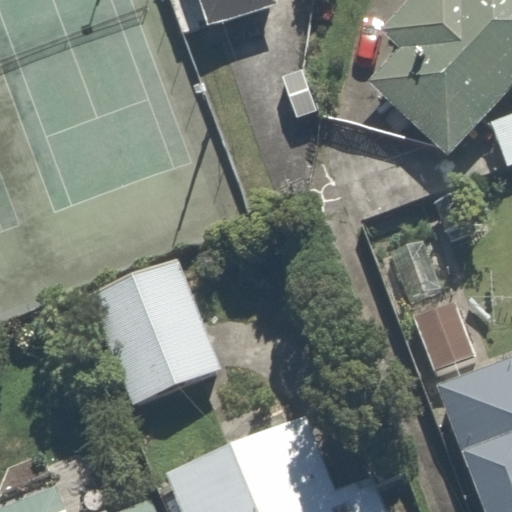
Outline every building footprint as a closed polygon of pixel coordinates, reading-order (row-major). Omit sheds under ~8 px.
[(196,0),(210,39),(284,15),(278,0),(196,0)] [(393,44),(355,82),(434,161),(511,82),(511,0),(391,0),(370,22),(393,44)] [(511,117),(483,123),(493,174),(511,170),(511,117)] [(429,238),(383,257),(403,308),(450,289),(429,238)] [(180,266),(64,313),(104,413),(221,365),(180,266)] [(454,299),(404,323),(431,379),(480,355),(454,299)] [(511,511),(511,356),(427,393),(450,446),(429,455),(454,511),(511,511)] [(61,511),(57,502),(35,511),(398,511),(369,452),(322,475),(287,405),(138,479),(144,491),(102,511),(61,511)]
